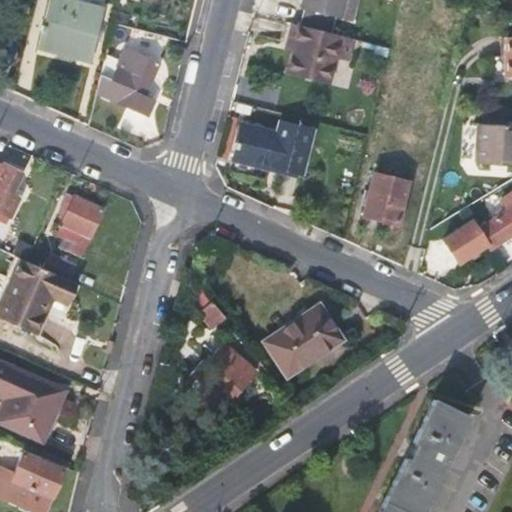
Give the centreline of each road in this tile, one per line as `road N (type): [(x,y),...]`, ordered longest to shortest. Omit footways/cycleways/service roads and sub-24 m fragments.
road 1 (residential): [(101,511),(178,192)]
road 2 (secondary): [(462,331),(189,511)]
road 3 (residential): [(178,192),(420,302),(462,331)]
road 4 (residential): [(178,192),(224,0)]
road 5 (residential): [(0,113),(178,192)]
